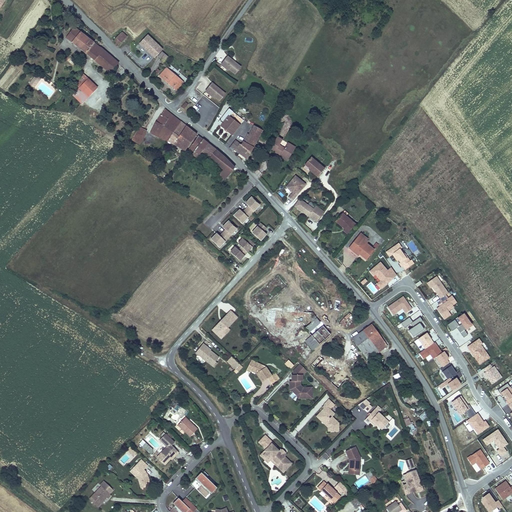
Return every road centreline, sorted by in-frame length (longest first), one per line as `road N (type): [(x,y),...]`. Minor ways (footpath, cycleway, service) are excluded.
road 1 (residential): [(290,219),(171,354),(171,365),(225,432)]
road 2 (residential): [(370,309),(401,287),(412,292),(511,437)]
road 3 (tertiary): [(370,309),(431,395),(464,492)]
road 4 (residential): [(268,511),(310,462),(255,409),(225,432)]
road 5 (tertiary): [(66,0),(172,108)]
road 6 (unknown): [(344,360),(352,333),(387,314),(437,363)]
road 7 (unclassified): [(172,108),(251,0)]
road 8 (tertiary): [(290,219),(370,309)]
road 9 (unknown): [(284,213),(312,182),(332,193),(306,238)]
